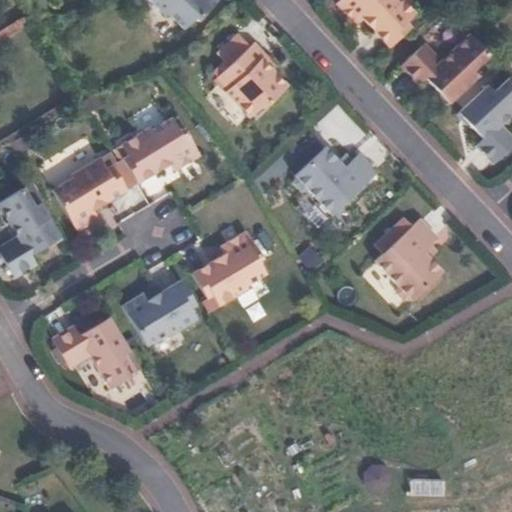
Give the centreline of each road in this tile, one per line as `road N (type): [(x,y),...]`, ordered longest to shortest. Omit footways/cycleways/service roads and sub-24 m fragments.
road 1 (residential): [(277,7),(478,214)]
road 2 (residential): [(0,334),(51,412),(122,449),(176,511)]
road 3 (residential): [(0,318),(152,237)]
